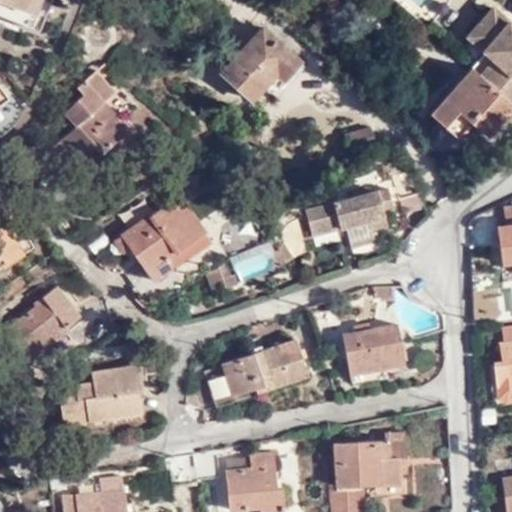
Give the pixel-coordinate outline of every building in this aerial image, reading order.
[(0,0),(0,18),(32,31),(38,19),(28,15),(34,0),(0,0)] [(38,19),(45,0),(34,0),(28,15),(38,19)] [(484,75),(511,99),(511,21),(508,25),(503,21),(506,17),(497,7),(471,36),(489,53),(497,60),(484,75)] [(511,21),(506,17),(503,21),(508,25),(511,21)] [(262,27),(222,70),(251,97),(276,70),(283,76),(298,60),(262,27)] [(477,69),(484,75),(497,60),(489,53),(476,68),(477,69)] [(77,121),(44,150),(56,163),(67,153),(81,168),(120,135),(95,106),(113,89),(93,68),(79,81),(85,89),(64,106),(77,121)] [(511,109),(511,99),(484,75),(477,69),(436,115),(460,136),(474,122),(490,136),(511,109)] [(371,124),(346,130),(349,146),(375,140),(371,124)] [(416,191),(403,168),(391,172),(398,197),(416,191)] [(346,232),(368,227),(383,222),(380,210),(392,206),(386,186),(305,208),(311,233),(338,226),(344,225),(346,232)] [(165,260),(203,236),(177,197),(110,240),(118,253),(127,247),(148,281),(169,266),(165,260)] [(5,204),(0,207),(0,214),(2,218),(23,249),(31,244),(5,204)] [(0,219),(0,261),(1,264),(23,249),(2,218),(0,219)] [(511,223),(506,224),(497,225),(503,260),(511,259),(511,223)] [(340,234),(346,232),(344,225),(338,226),(340,234)] [(371,238),(368,227),(346,232),(350,244),(371,238)] [(102,232),(85,245),(94,256),(111,243),(102,232)] [(207,242),(203,236),(165,260),(169,266),(207,242)] [(284,238),(271,245),(282,263),(294,255),(284,238)] [(233,286),(225,262),(206,274),(212,293),(233,286)] [(26,340),(35,351),(77,316),(54,287),(33,305),(35,307),(6,331),(19,346),(26,340)] [(349,371),(383,365),(403,362),(395,321),(342,331),(349,371)] [(511,324),(502,325),(505,342),(511,341),(511,357),(507,358),(493,360),(497,388),(511,385),(511,324)] [(292,339),(221,362),(231,391),(254,384),(255,387),(304,371),(292,339)] [(25,360),(35,351),(26,340),(19,346),(16,348),(25,360)] [(84,408),(86,420),(140,410),(137,389),(142,389),(139,364),(94,371),(95,381),(74,384),(75,392),(60,395),(62,412),(84,408)] [(385,380),(383,365),(349,371),(351,386),(385,380)] [(86,420),(84,408),(62,412),(64,424),(86,420)] [(399,483),(399,472),(398,457),(406,456),(404,431),(386,433),(386,440),(333,444),(335,484),(328,484),(330,511),(347,511),(346,483),(358,482),(377,481),(377,484),(399,483)] [(217,448),(194,452),(196,469),(196,480),(219,477),(217,448)] [(194,452),(167,457),(170,487),(196,484),(196,480),(196,469),(194,452)] [(260,511),(283,509),(281,487),(275,487),(272,452),(250,454),(251,468),(226,469),(230,508),(259,506),(260,511)] [(398,457),(399,472),(407,471),(406,456),(398,457)] [(125,511),(122,475),(99,477),(101,492),(63,496),(64,511),(125,511)] [(511,511),(511,475),(502,477),(505,511),(511,511)] [(358,488),(358,482),(346,483),(347,511),(364,511),(363,488),(358,488)]
